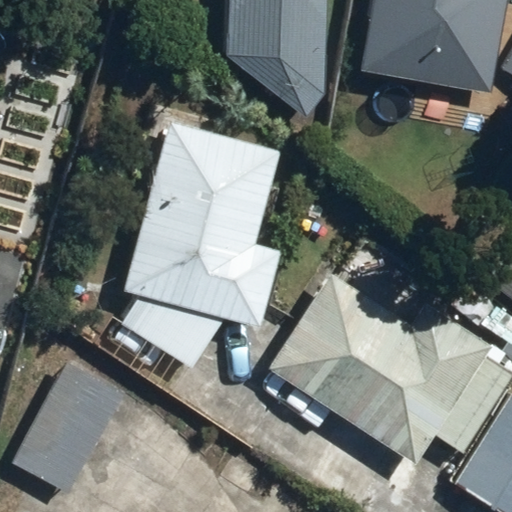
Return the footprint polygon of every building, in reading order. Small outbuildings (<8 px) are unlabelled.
[(214,0),(212,62),(274,115),(306,116),(311,0),(214,0)] [(473,0),(361,0),(360,7),(469,26),(473,0)] [(511,127),(511,29),(488,14),(442,86),(510,130),(511,127)] [(246,332),(267,258),(240,250),(266,160),(210,144),(211,115),(144,113),(141,183),(109,292),(129,298),(110,327),(181,373),(214,323),(246,332)] [(480,352),(414,310),(401,330),(320,277),(260,370),(407,465),(424,438),(453,456),(505,375),(477,357),(480,352)] [(511,292),(501,306),(511,314),(511,292)] [(115,398),(61,367),(7,460),(60,492),(115,398)] [(511,511),(511,403),(502,397),(432,505),(442,511),(511,511)]
